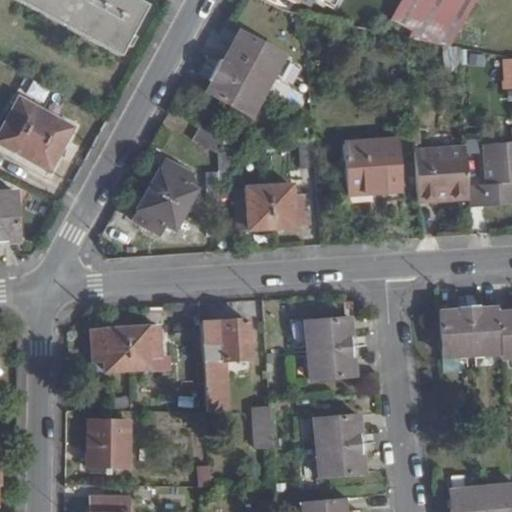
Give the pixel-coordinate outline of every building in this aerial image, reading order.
[(24,0),(120,50),(142,11),(120,0),(24,0)] [(412,30),(405,38),(449,46),(473,0),(399,0),(390,17),(412,30)] [(232,50),(269,71),(281,50),(242,31),(232,50)] [(216,69),(258,92),(269,71),(232,50),(226,60),(222,58),(216,69)] [(511,58),(503,57),(504,90),(511,89),(511,58)] [(247,112),(258,92),(216,69),(210,79),(214,81),(209,91),(247,112)] [(0,129),(0,146),(48,172),(73,128),(19,97),(0,129)] [(216,152),(224,140),(199,127),(193,139),(216,152)] [(481,205),(511,203),(511,128),(511,129),(511,142),(485,144),(487,184),(480,185),(481,205)] [(347,194),(401,191),(398,141),(343,145),(347,194)] [(413,156),(416,206),(433,205),(433,200),(449,200),(449,203),(468,202),(467,186),(465,152),(413,156)] [(180,207),(183,211),(195,191),(185,184),(191,176),(164,162),(149,190),(180,207)] [(206,201),(219,201),(217,174),(206,174),(206,201)] [(468,202),(469,206),(481,205),(480,185),(467,186),(468,202)] [(269,187),(272,228),(303,226),(301,197),(292,198),(291,186),(269,187)] [(236,229),(272,228),(269,187),(244,189),(245,199),(234,200),(236,229)] [(173,231),(183,211),(180,207),(149,190),(132,221),(158,235),(163,226),(173,231)] [(402,202),(401,191),(347,194),(347,205),(402,202)] [(14,192),(0,192),(0,241),(17,240),(14,192)] [(206,253),(218,252),(217,231),(206,231),(206,253)] [(444,356),(470,355),(467,306),(457,307),(457,311),(440,312),(444,356)] [(467,306),(470,355),(501,353),(498,314),(498,310),(477,310),(477,306),(467,306)] [(511,313),(498,314),(501,353),(501,358),(511,357),(511,313)] [(306,353),(344,350),(342,321),(304,325),(306,353)] [(200,323),(206,413),(228,412),(225,361),(248,360),(245,322),(200,323)] [(105,365),(104,371),(150,369),(150,362),(161,362),(159,327),(90,332),(92,365),(105,365)] [(347,380),(344,350),(306,353),(308,382),(347,380)] [(254,447),(272,447),(269,408),(251,409),(254,447)] [(312,423),(314,449),(352,446),(350,420),(312,423)] [(87,466),(127,468),(127,424),(87,423),(87,466)] [(352,446),(314,449),(316,477),(355,473),(352,446)] [(198,468),(198,488),(216,488),(216,483),(210,483),(209,468),(198,468)] [(511,511),(511,487),(482,491),(484,511),(511,511)] [(450,511),(484,511),(482,491),(449,494),(450,511)] [(128,511),(128,498),(91,499),(91,511),(128,511)] [(298,504),(298,511),(344,511),(343,499),(298,504)]
